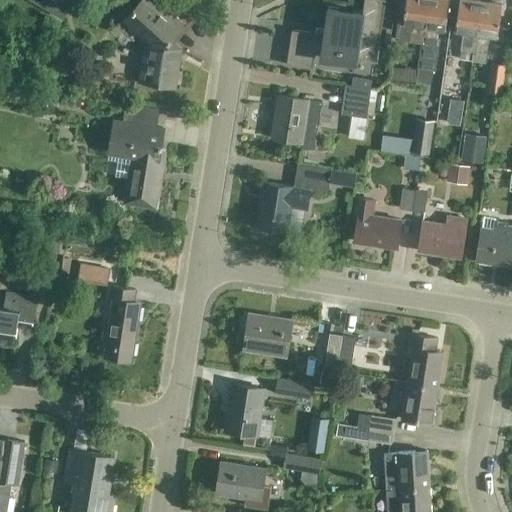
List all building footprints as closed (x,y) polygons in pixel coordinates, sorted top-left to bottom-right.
[(183,27),(153,0),(143,0),(124,22),(148,43),(145,65),(140,64),(138,84),(174,88),(179,50),(170,42),(183,27)] [(291,30),(286,65),(312,69),(315,52),(322,53),(323,47),(337,49),(336,51),(342,52),(342,50),(356,52),(355,58),(376,61),(385,0),(364,0),(362,13),(328,8),(324,35),(291,30)] [(395,40),(408,42),(422,44),(428,0),(405,0),(402,24),(397,23),(395,40)] [(440,39),(435,38),(436,30),(444,31),(448,0),(428,0),(422,44),(420,56),(419,56),(417,69),(435,72),(440,39)] [(461,0),(456,33),(464,34),(462,50),(461,50),(459,60),(460,60),(472,62),(480,3),(461,0)] [(471,67),(472,61),(485,63),(489,38),(497,39),(502,6),(480,3),(472,62),(471,67)] [(491,63),(487,93),(502,96),(506,65),(491,63)] [(418,71),(406,69),(404,82),(416,84),(418,71)] [(377,91),(371,90),(371,88),(345,84),(341,115),(367,118),(369,102),(376,103),(377,91)] [(82,95),(43,87),(40,100),(79,108),(82,95)] [(483,114),(484,87),(469,87),(468,113),(483,114)] [(321,102),(307,100),(278,95),(271,138),(299,142),(298,146),(314,148),(321,102)] [(371,104),(369,129),(385,130),(387,105),(371,104)] [(413,147),(412,153),(429,155),(434,122),(417,120),(413,147)] [(113,122),(108,154),(130,157),(128,167),(131,167),(125,203),(155,208),(160,180),(156,179),(159,161),(162,162),(163,154),(160,151),(163,130),(113,122)] [(464,133),(461,160),(482,163),(486,136),(464,133)] [(467,185),(470,166),(448,163),(446,182),(467,185)] [(355,174),(331,170),(329,183),(353,187),(355,174)] [(286,231),(290,206),(306,208),(309,189),(264,182),(257,226),(286,231)] [(399,209),(411,211),(415,191),(402,189),(399,209)] [(411,211),(424,213),(427,193),(415,191),(411,211)] [(358,213),(354,240),(396,247),(401,219),(372,214),(375,199),(357,196),(354,213),(358,213)] [(450,225),(423,220),(418,251),(461,257),(467,219),(451,216),(450,225)] [(511,223),(503,223),(495,222),(496,219),(483,217),(481,229),(480,228),(476,260),(511,264),(511,223)] [(101,345),(104,346),(103,357),(131,361),(140,301),(133,300),(135,290),(110,286),(108,298),(111,298),(108,322),(104,322),(101,345)] [(0,345),(13,348),(17,321),(32,324),(36,300),(4,295),(1,309),(0,309),(0,345)] [(292,319),(292,321),(247,313),(241,348),(286,356),(291,324),(304,326),(304,320),(292,319)] [(337,372),(337,368),(342,336),(330,334),(324,370),(337,372)] [(406,356),(411,357),(407,383),(436,387),(442,352),(434,351),(436,339),(409,335),(406,356)] [(352,363),(351,363),(355,338),(342,336),(337,368),(351,370),(352,363)] [(321,371),(319,385),(333,387),(335,373),(321,371)] [(277,379),(275,394),(310,399),(312,384),(277,379)] [(232,382),(224,429),(255,434),(263,387),(232,382)] [(431,423),(436,387),(407,383),(401,418),(431,423)] [(359,414),(357,425),(394,431),(395,420),(371,416),(359,414)] [(357,425),(355,439),(392,445),(394,431),(357,425)] [(3,459),(0,458),(0,511),(6,511),(10,485),(17,486),(24,442),(6,439),(3,459)] [(63,481),(74,483),(69,511),(110,511),(113,495),(107,494),(113,457),(68,449),(63,481)] [(396,452),(396,454),(383,454),(386,489),(398,489),(398,488),(428,487),(426,451),(396,452)] [(323,458),(285,452),(283,469),(320,474),(323,458)] [(219,461),(214,493),(244,497),(243,506),(265,509),(269,486),(262,485),(265,468),(219,461)] [(429,511),(428,487),(398,488),(398,489),(386,489),(386,511),(429,511)]
